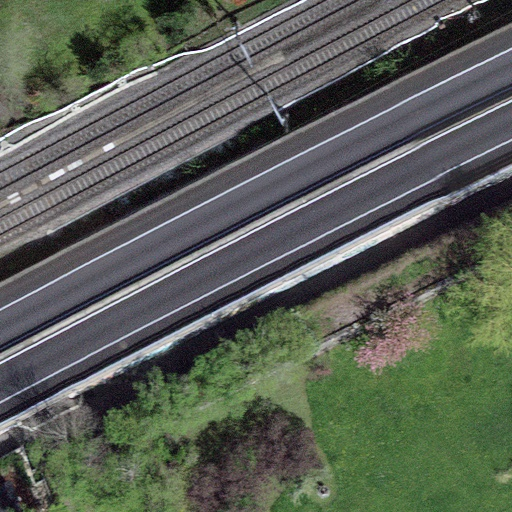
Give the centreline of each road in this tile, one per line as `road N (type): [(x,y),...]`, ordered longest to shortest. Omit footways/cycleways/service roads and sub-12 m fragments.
road 1 (motorway): [(511,69),(0,332)]
road 2 (residential): [(0,447),(511,189)]
road 3 (motorway): [(0,384),(511,126)]
